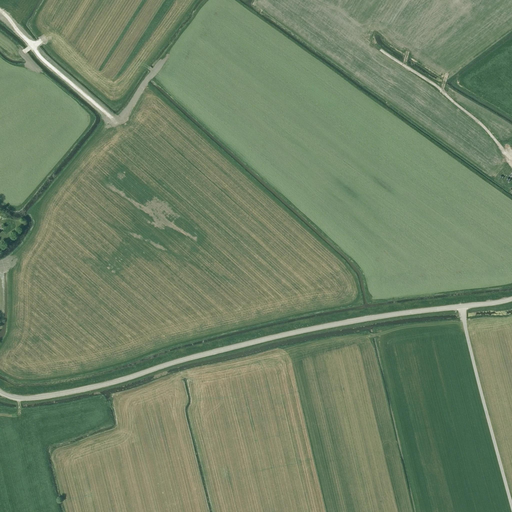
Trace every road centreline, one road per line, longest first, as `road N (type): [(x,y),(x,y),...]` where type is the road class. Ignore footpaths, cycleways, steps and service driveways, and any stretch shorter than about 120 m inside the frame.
road 1 (tertiary): [(0,392),(29,398),(76,391),(286,334),(461,306)]
road 2 (unclassified): [(511,508),(461,306)]
road 3 (track): [(511,164),(430,81),(377,49)]
road 4 (track): [(105,116),(39,58),(0,10)]
